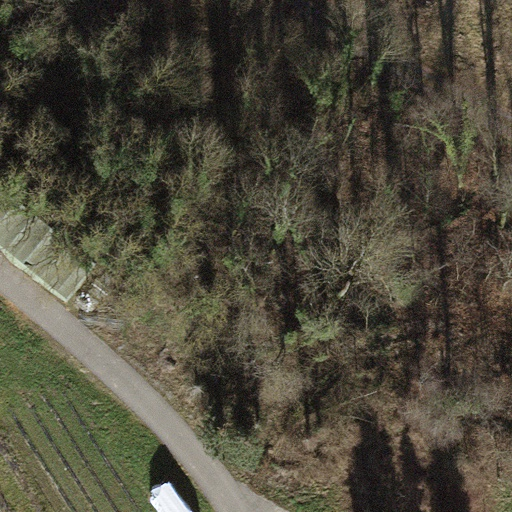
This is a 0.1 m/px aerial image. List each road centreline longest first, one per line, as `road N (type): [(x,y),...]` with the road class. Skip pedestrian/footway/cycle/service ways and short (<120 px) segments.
road 1 (track): [(239,511),(161,409),(0,272)]
road 2 (track): [(294,0),(511,128)]
